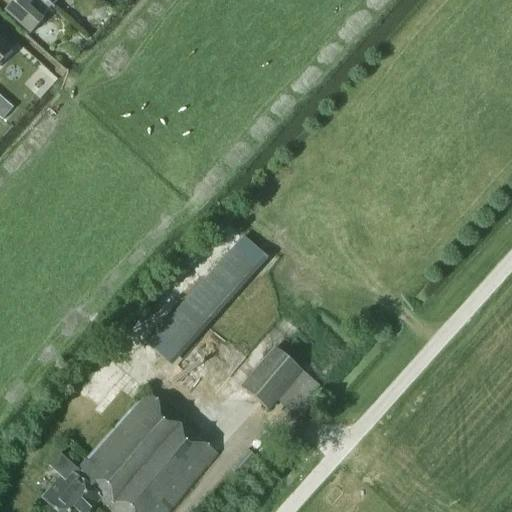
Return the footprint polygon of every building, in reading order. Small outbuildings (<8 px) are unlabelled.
[(52,7),(43,0),(9,0),(19,9),(11,18),(30,35),(43,21),(41,19),(52,7)] [(0,62),(11,50),(0,39),(0,62)] [(47,92),(57,80),(45,71),(35,83),(47,92)] [(0,97),(0,117),(1,119),(11,106),(0,97)] [(244,237),(147,343),(171,364),(267,258),(244,237)] [(422,342),(401,366),(410,374),(432,350),(422,342)] [(321,388),(276,349),(241,389),(268,412),(278,402),(296,417),(297,415),(300,418),(309,408),(306,405),(321,388)] [(89,511),(101,499),(112,510),(114,511),(168,511),(217,455),(147,392),(78,470),(68,461),(59,453),(47,466),(57,474),(60,478),(41,499),(55,511),(89,511)] [(263,465),(247,451),(230,469),(247,483),(263,465)]
